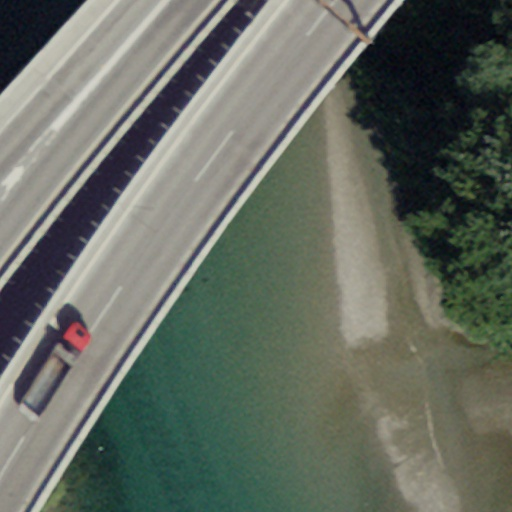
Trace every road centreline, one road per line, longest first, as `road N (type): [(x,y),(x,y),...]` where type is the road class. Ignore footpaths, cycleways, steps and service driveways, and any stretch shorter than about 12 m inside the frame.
road 1 (motorway): [(0,471),(67,360),(333,0)]
road 2 (motorway): [(200,0),(0,234)]
road 3 (motorway): [(133,0),(0,147)]
